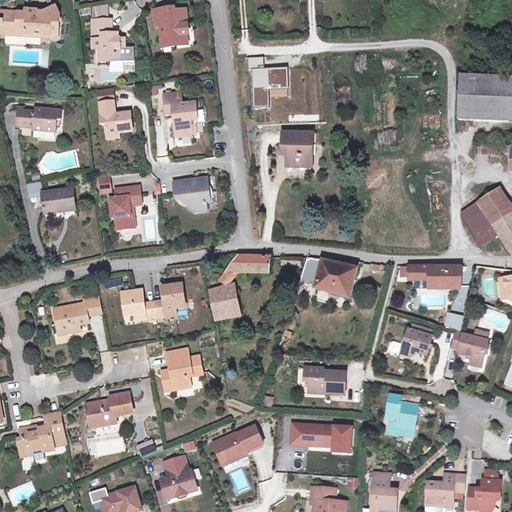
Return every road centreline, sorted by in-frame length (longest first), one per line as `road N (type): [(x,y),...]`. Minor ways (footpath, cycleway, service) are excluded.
road 1 (residential): [(246,247),(511,263)]
road 2 (residential): [(3,295),(25,391),(132,370),(126,353)]
road 3 (residential): [(48,281),(96,266),(246,247)]
road 4 (residential): [(48,281),(8,116)]
road 5 (residential): [(235,163),(215,0)]
